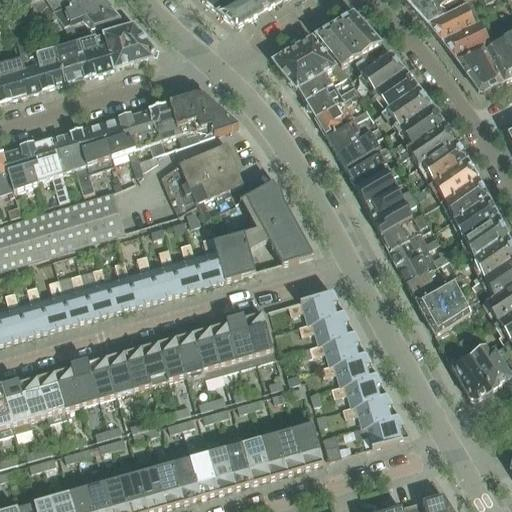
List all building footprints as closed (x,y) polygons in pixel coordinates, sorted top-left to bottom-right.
[(28,0),(19,0),(11,3),(15,13),(31,7),(28,0)] [(49,13),(39,20),(47,31),(57,23),(64,32),(82,25),(111,13),(100,0),(93,0),(69,10),(52,17),(49,13)] [(61,0),(69,10),(93,0),(61,0)] [(208,0),(201,4),(218,17),(243,2),(244,0),(208,0)] [(261,17),(280,6),(271,0),(244,0),(243,2),(261,17)] [(399,0),(400,0),(407,8),(419,21),(426,29),(443,22),(438,13),(431,0),(399,0)] [(457,3),(455,0),(431,0),(438,13),(457,3)] [(480,0),(484,8),(488,5),(491,11),(500,6),(497,0),(480,0)] [(236,32),(250,24),(261,17),(243,2),(218,17),(236,32)] [(443,22),(426,29),(427,30),(441,47),(474,30),(465,10),(443,22)] [(120,24),(111,13),(82,25),(90,33),(119,24),(120,24)] [(360,61),(367,71),(375,66),(369,55),(380,49),(352,19),(334,30),(360,61)] [(125,22),(120,24),(119,24),(123,33),(132,30),(125,22)] [(479,28),(474,30),(441,47),(455,64),(482,51),(489,48),(479,28)] [(73,29),(65,32),(67,40),(68,39),(75,37),(73,29)] [(116,74),(149,64),(152,63),(154,56),(152,54),(135,33),(133,31),(132,30),(123,33),(103,38),(105,45),(104,46),(102,50),(103,51),(107,50),(114,74),(116,74)] [(334,30),(315,41),(340,72),(353,65),(359,76),(367,71),(360,61),(334,30)] [(57,42),(50,44),(52,53),(56,65),(58,64),(65,89),(89,82),(79,45),(76,37),(75,37),(68,39),(69,40),(57,44),(57,42)] [(103,38),(79,45),(89,82),(114,74),(114,75),(114,74),(107,50),(103,51),(102,50),(104,46),(105,45),(103,38)] [(511,39),(503,43),(511,60),(511,39)] [(294,53),(292,55),(314,83),(325,77),(334,72),(311,43),(294,53)] [(502,45),(484,55),(501,88),(502,87),(511,82),(511,60),(503,43),(502,44),(502,45)] [(29,99),(65,89),(58,64),(56,65),(52,53),(31,59),(27,46),(17,49),(21,63),(24,74),(22,74),(29,99)] [(501,88),(484,55),(482,51),(455,64),(477,95),(484,97),(501,88)] [(291,55),(272,66),(295,94),(297,94),(314,83),(292,55),(291,55)] [(376,68),(360,79),(373,97),(403,76),(390,60),(376,68)] [(21,63),(0,69),(0,92),(4,107),(29,99),(22,74),(24,74),(21,63)] [(340,72),(334,77),(341,85),(347,81),(340,72)] [(403,76),(373,97),(387,114),(416,93),(404,77),(403,76)] [(314,83),(297,94),(304,106),(333,90),(325,77),(314,83)] [(333,90),(304,106),(312,119),(314,123),(344,106),(342,104),(353,97),(350,91),(339,98),(333,90)] [(387,114),(386,115),(398,132),(430,111),(418,95),(416,93),(387,114)] [(169,109),(167,110),(168,111),(178,142),(180,151),(213,141),(221,138),(238,132),(203,101),(195,100),(169,108),(169,109)] [(344,106),(314,123),(315,123),(317,128),(324,139),(353,123),(344,107),(344,106)] [(149,115),(146,116),(153,138),(157,149),(160,159),(164,157),(161,147),(178,142),(168,111),(167,110),(165,110),(164,110),(148,114),(149,115)] [(430,111),(398,132),(410,150),(443,129),(430,111)] [(158,167),(155,160),(160,159),(157,149),(153,138),(146,116),(130,121),(130,120),(123,122),(134,156),(142,181),(143,181),(142,177),(158,167)] [(119,124),(98,130),(111,172),(113,171),(111,163),(127,158),(136,182),(141,181),(141,182),(142,181),(134,156),(123,122),(119,123),(119,124)] [(353,123),(324,139),(325,141),(334,156),(362,140),(353,123)] [(411,151),(406,154),(417,171),(421,169),(454,145),(443,129),(410,150),(411,151)] [(81,134),(74,137),(85,175),(87,175),(89,180),(111,172),(98,130),(81,135),(81,134)] [(70,139),(51,144),(62,180),(75,175),(82,200),(94,196),(89,180),(87,175),(85,175),(74,137),(70,138),(70,139)] [(362,140),(334,156),(345,174),(380,154),(370,138),(363,142),(363,141),(362,140)] [(32,149),(26,151),(37,188),(47,185),(51,183),(59,208),(70,205),(62,180),(51,144),(32,150),(32,149)] [(454,145),(421,169),(432,186),(466,164),(454,146),(454,145)] [(161,183),(173,212),(178,222),(196,211),(204,224),(235,211),(228,195),(242,189),(226,150),(224,151),(225,151),(181,169),(179,169),(180,170),(161,183)] [(2,158),(1,158),(8,183),(13,198),(38,190),(37,188),(26,151),(20,152),(21,153),(2,159),(2,158)] [(380,154),(345,174),(345,175),(346,176),(348,180),(355,193),(385,175),(389,173),(380,156),(381,155),(380,154)] [(0,201),(13,198),(8,183),(1,158),(0,158),(0,201)] [(466,164),(432,186),(443,204),(476,182),(466,164)] [(395,169),(389,173),(385,175),(355,193),(363,209),(394,191),(388,181),(399,175),(395,169)] [(476,182),(443,204),(443,205),(453,225),(487,202),(487,201),(477,183),(476,182)] [(259,183),(247,186),(249,194),(261,191),(259,183)] [(245,238),(256,278),(313,262),(272,188),(239,207),(239,208),(245,205),(261,233),(245,238)] [(395,192),(394,191),(363,209),(371,224),(413,200),(409,194),(399,200),(395,192)] [(0,275),(124,238),(112,197),(0,230),(0,275)] [(413,200),(371,224),(379,240),(412,222),(406,212),(416,206),(413,200)] [(453,225),(463,244),(497,221),(487,202),(453,225)] [(17,205),(22,219),(28,217),(23,203),(17,205)] [(12,224),(21,221),(19,213),(9,216),(12,224)] [(193,218),(186,220),(190,234),(201,230),(193,218)] [(497,221),(463,244),(473,263),(507,242),(497,222),(497,221)] [(185,226),(174,229),(176,239),(188,236),(185,226)] [(405,226),(383,240),(380,241),(388,256),(420,237),(418,233),(411,237),(405,226)] [(164,233),(152,236),(155,246),(166,243),(164,233)] [(420,237),(388,256),(395,268),(397,272),(429,253),(437,249),(432,241),(424,245),(421,239),(420,237)] [(220,245),(232,285),(256,278),(245,238),(220,245)] [(200,260),(209,291),(232,285),(220,245),(213,247),(211,242),(202,245),(206,258),(200,260)] [(511,253),(507,242),(473,263),(483,283),(511,263),(511,253)] [(178,266),(187,297),(209,291),(200,260),(193,262),(189,248),(180,251),(184,264),(178,266)] [(429,254),(429,253),(397,272),(406,288),(435,270),(446,265),(441,255),(430,261),(427,255),(429,254)] [(155,272),(164,304),(187,297),(178,266),(171,268),(167,255),(158,257),(162,270),(155,272)] [(133,279),(142,310),(164,304),(155,272),(149,274),(145,261),(136,263),(140,277),(133,279)] [(511,263),(483,283),(471,292),(476,300),(487,292),(493,303),(511,290),(511,263)] [(110,285),(119,316),(142,310),(133,279),(127,280),(123,267),(114,270),(118,283),(110,285)] [(406,288),(415,304),(444,287),(435,270),(406,288)] [(88,291),(97,323),(119,316),(110,285),(105,286),(101,273),(92,276),(96,289),(88,291)] [(74,329),(97,323),(88,291),(83,293),(80,279),(70,282),(74,295),(65,298),(74,329)] [(444,287),(415,304),(415,305),(423,319),(424,322),(469,295),(467,292),(458,297),(455,290),(464,285),(460,279),(451,283),(444,287)] [(43,304),(52,335),(74,329),(65,298),(61,299),(58,286),(48,288),(52,301),(43,304)] [(511,290),(493,303),(484,308),(497,327),(511,317),(511,290)] [(29,342),(52,335),(43,304),(39,305),(36,292),(26,294),(30,308),(20,310),(29,342)] [(435,341),(449,332),(464,323),(470,319),(479,314),(469,295),(424,322),(435,341)] [(0,324),(7,348),(29,342),(20,310),(17,311),(14,298),(4,301),(8,314),(0,316),(0,324)] [(303,317),(306,330),(343,320),(335,303),(334,302),(333,301),(331,300),(330,299),(328,299),(327,300),(289,310),(292,320),(303,317)] [(511,317),(497,327),(509,346),(511,344),(511,317)] [(243,323),(257,370),(275,365),(261,318),(243,323)] [(354,341),(343,320),(306,330),(298,332),(300,342),(313,338),(317,351),(354,341)] [(239,375),(257,370),(243,323),(226,328),(239,375)] [(464,323),(449,332),(489,397),(502,389),(511,383),(511,382),(494,356),(488,360),(468,330),(464,323)] [(209,333),(222,380),(239,375),(226,328),(209,333)] [(449,332),(435,341),(450,369),(469,404),(476,406),(480,403),(489,397),(449,332)] [(205,385),(222,380),(209,333),(191,338),(205,385)] [(174,343),(185,382),(202,377),(204,385),(205,385),(191,338),(174,343)] [(354,341),(317,351),(298,356),(301,366),(324,359),(328,372),(365,361),(354,341)] [(168,387),(185,382),(174,343),(157,348),(168,387)] [(511,344),(509,346),(494,356),(511,382),(511,383),(511,382),(511,381),(511,344)] [(140,353),(151,392),(168,387),(157,348),(140,353)] [(133,397),(151,392),(140,353),(122,358),(133,397)] [(116,401),(133,397),(122,358),(105,363),(116,401)] [(365,361),(328,372),(319,374),(322,383),(335,380),(338,392),(376,382),(365,361)] [(99,406),(116,401),(105,363),(88,368),(99,406)] [(70,373),(81,411),(99,406),(88,368),(70,373)] [(65,416),(81,411),(70,373),(53,378),(66,424),(67,424),(65,416)] [(36,383),(49,429),(66,424),(53,378),(36,383)] [(300,388),(298,380),(287,383),(289,391),(300,388)] [(376,382),(338,392),(330,395),(333,404),(346,400),(349,413),(387,403),(376,382)] [(48,430),(49,429),(36,383),(18,388),(32,434),(30,426),(46,422),(48,430)] [(283,394),(280,385),(268,389),(270,397),(283,394)] [(1,393),(15,439),(32,434),(18,388),(1,393)] [(14,439),(15,439),(1,393),(0,392),(0,434),(11,431),(14,439)] [(258,392),(245,396),(248,404),(260,400),(258,392)] [(304,402),(302,393),(289,396),(291,405),(304,402)] [(248,404),(245,396),(233,399),(235,407),(248,404)] [(286,407),(284,398),(272,401),(274,410),(286,407)] [(321,410),(318,398),(310,401),(313,412),(321,410)] [(225,410),(223,402),(211,405),(213,413),(225,410)] [(398,423),(387,403),(349,413),(341,415),(343,425),(356,421),(360,434),(398,423)] [(249,408),(251,416),(263,413),(261,404),(249,408)] [(213,413),(211,405),(199,409),(201,417),(213,413)] [(251,416),(249,408),(236,411),(238,419),(251,416)] [(190,420),(188,412),(176,415),(178,423),(190,420)] [(226,414),(214,418),(216,426),(229,423),(226,414)] [(178,423),(176,415),(164,419),(166,427),(178,423)] [(204,429),(216,426),(214,418),(202,421),(204,429)] [(327,432),(324,420),(316,423),(319,434),(327,432)] [(398,423),(360,434),(351,436),(354,445),(373,440),(376,452),(375,452),(375,453),(409,444),(398,423)] [(156,432),(154,424),(142,427),(144,435),(156,432)] [(192,424),(179,428),(182,436),(194,433),(192,424)] [(144,435),(142,427),(130,430),(132,439),(144,435)] [(169,439),(182,436),(179,428),(167,431),(169,439)] [(311,429),(293,434),(304,473),(322,468),(311,429)] [(107,435),(109,443),(122,440),(119,431),(107,435)] [(144,435),(146,444),(159,440),(156,432),(144,435)] [(304,473),(293,434),(276,439),(287,478),(304,473)] [(97,447),(109,443),(107,435),(94,438),(97,447)] [(134,447),(146,444),(144,435),(132,439),(134,447)] [(276,439),(259,444),(270,483),(287,478),(276,439)] [(84,441),(72,444),(74,453),(87,450),(84,441)] [(341,463),(340,462),(334,441),(322,444),(328,467),(341,463)] [(62,456),(74,453),(72,444),(60,448),(62,456)] [(110,447),(112,455),(125,452),(123,444),(110,447)] [(270,483),(259,444),(241,449),(253,488),(270,483)] [(112,455),(110,447),(98,451),(100,458),(112,455)] [(241,449),(224,454),(235,493),(253,488),(241,449)] [(50,451),(38,454),(40,463),(53,459),(50,451)] [(349,451),(339,454),(341,462),(351,459),(349,451)] [(28,466),(40,463),(38,454),(25,458),(28,466)] [(76,457),(78,466),(90,462),(88,454),(76,457)] [(218,497),(235,493),(224,454),(207,459),(218,497)] [(78,466),(76,457),(63,461),(66,469),(78,466)] [(207,459),(189,464),(201,502),(218,497),(207,459)] [(170,460),(153,465),(165,511),(166,511),(183,507),(170,460)] [(171,460),(170,460),(183,507),(201,502),(189,464),(173,468),(171,460)] [(15,461),(3,464),(5,473),(18,469),(15,461)] [(41,467),(43,475),(56,471),(53,463),(41,467)] [(165,511),(153,465),(135,470),(147,511),(165,511)] [(43,475),(41,467),(29,470),(31,478),(43,475)] [(147,511),(135,470),(118,475),(128,511),(147,511)] [(19,474),(7,477),(9,485),(21,482),(19,474)] [(109,511),(128,511),(118,475),(117,475),(120,483),(104,488),(101,480),(109,511)] [(0,487),(9,485),(7,477),(0,479),(0,487)] [(109,511),(101,480),(83,485),(90,511),(109,511)] [(72,511),(90,511),(83,485),(85,493),(68,498),(72,511)] [(72,511),(68,498),(51,503),(53,511),(72,511)] [(415,511),(449,511),(442,501),(414,509),(415,511)] [(34,511),(53,511),(51,503),(34,507),(34,511)]
